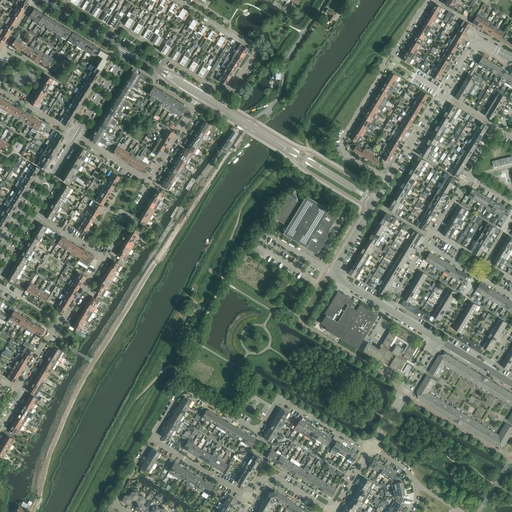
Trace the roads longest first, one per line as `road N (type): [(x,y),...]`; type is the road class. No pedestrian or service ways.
road 1 (unclassified): [(32,511),(92,362),(247,130)]
road 2 (residential): [(179,0),(256,51),(222,91),(172,64),(165,69),(158,85),(193,110),(149,181)]
road 3 (residential): [(371,448),(284,399),(257,432),(183,387),(152,438)]
road 4 (residential): [(389,179),(347,151),(343,137),(387,53),(433,0)]
road 5 (track): [(313,154),(308,123),(396,0)]
road 6 (residential): [(388,308),(332,275),(389,179)]
road 7 (track): [(223,282),(220,267),(246,203),(275,170),(303,168)]
road 8 (residential): [(102,258),(17,389)]
road 9 (unclassified): [(253,121),(277,98),(286,58),(325,0)]
road 10 (residential): [(371,448),(436,338)]
